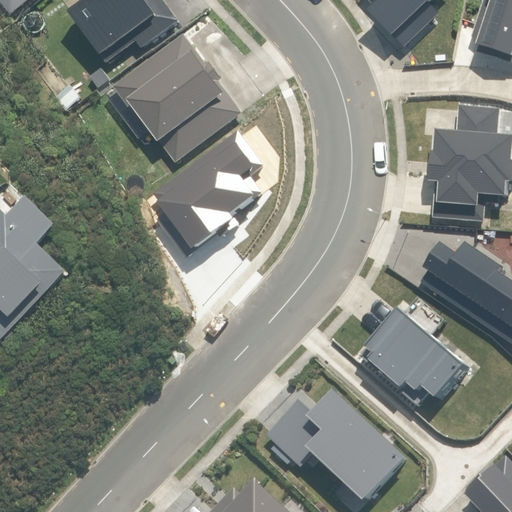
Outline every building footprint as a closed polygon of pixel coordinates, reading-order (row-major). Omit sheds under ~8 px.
[(0,0),(13,16),(32,0),(0,0)] [(139,43),(144,50),(182,23),(165,0),(89,0),(91,2),(74,14),(109,64),(139,43)] [(441,5),(436,1),(436,0),(369,0),(373,3),(364,12),(399,48),(402,45),(406,49),(442,14),(436,8),(441,5)] [(511,0),(485,0),(473,38),(482,41),(479,52),(511,62),(511,0)] [(208,66),(186,35),(116,87),(129,107),(133,105),(177,164),(244,114),(220,82),(224,80),(211,63),(208,66)] [(459,133),(440,131),(438,153),(436,152),(434,183),(437,184),(435,219),(486,222),(488,204),(502,206),(502,197),(510,198),(511,183),(511,137),(501,136),(503,110),(461,106),(459,133)] [(0,344),(69,272),(41,245),(59,226),(28,197),(9,218),(9,215),(0,207),(0,344)] [(461,256),(444,245),(428,269),(431,271),(424,284),(511,342),(511,280),(502,274),(505,268),(470,244),(461,256)] [(403,310),(370,349),(376,355),(372,361),(406,389),(404,392),(421,407),(433,394),(441,400),(471,368),(403,310)] [(410,458),(338,391),(316,414),(302,401),(268,437),(277,445),(273,450),(290,466),(295,461),(303,469),(317,454),(369,503),(410,458)] [(511,511),(511,460),(508,456),(469,496),(484,511),(511,511)] [(214,511),(293,511),(257,478),(243,493),(237,488),(214,511)]
